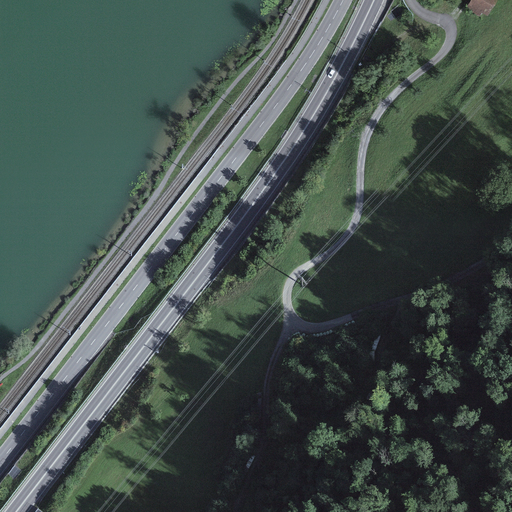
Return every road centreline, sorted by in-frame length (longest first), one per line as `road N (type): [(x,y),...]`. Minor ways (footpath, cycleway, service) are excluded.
road 1 (trunk): [(373,0),(326,94),(267,184),(15,511)]
road 2 (primary): [(343,0),(269,114),(0,462)]
road 3 (track): [(294,321),(272,361),(263,445),(237,511)]
